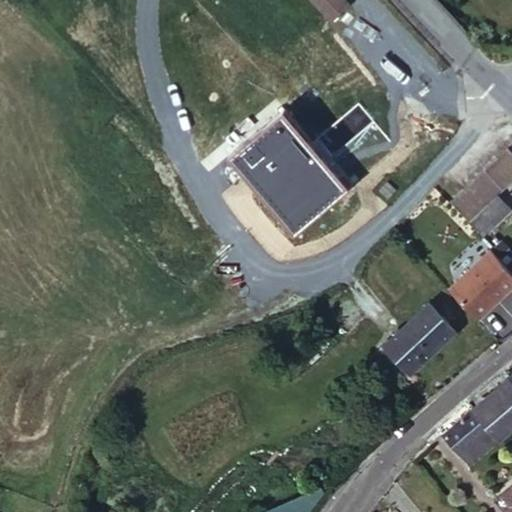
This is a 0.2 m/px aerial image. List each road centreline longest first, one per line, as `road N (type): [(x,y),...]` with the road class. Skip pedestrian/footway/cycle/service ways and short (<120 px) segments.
road 1 (track): [(335,273),(291,304),(141,353),(111,384),(82,438),(65,511)]
road 2 (residential): [(344,511),(398,448),(511,341)]
road 3 (residential): [(500,88),(412,0)]
